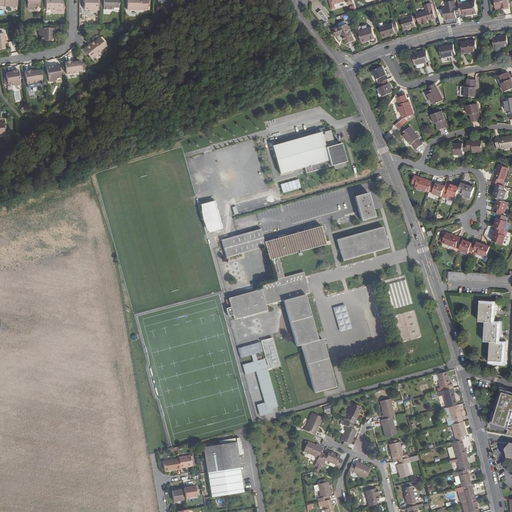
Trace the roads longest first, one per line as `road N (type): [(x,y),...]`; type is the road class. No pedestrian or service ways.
road 1 (tertiary): [(388,161),(448,325),(499,511)]
road 2 (residential): [(511,63),(409,85),(384,50)]
road 3 (unknown): [(223,144),(241,204),(263,191),(247,137)]
